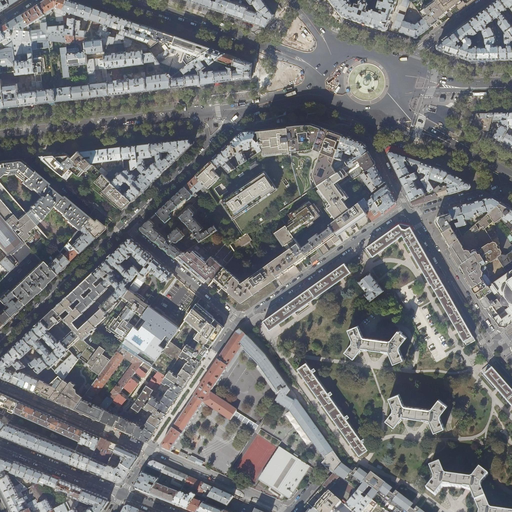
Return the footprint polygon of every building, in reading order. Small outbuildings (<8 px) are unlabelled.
[(45,0),(38,5),(45,16),(52,12),(51,10),(54,8),(56,11),(55,12),(56,21),(57,21),(59,21),(59,23),(61,23),(61,21),(63,21),(63,13),(67,0),(45,0)] [(74,1),(70,0),(67,0),(63,13),(63,21),(64,23),(67,23),(66,15),(65,15),(66,12),(69,13),(69,14),(70,15),(71,13),(73,14),(72,19),(69,19),(68,24),(69,25),(69,26),(71,26),(71,29),(64,29),(65,35),(74,36),(74,31),(75,21),(75,18),(76,15),(80,3),(74,1)] [(196,0),(195,3),(202,5),(212,9),(214,0),(196,0)] [(214,0),(212,9),(217,11),(226,14),(230,1),(226,0),(214,0)] [(268,6),(263,0),(257,0),(253,4),(258,11),(257,12),(248,10),(244,20),(252,23),(266,28),(275,15),(272,12),(268,6)] [(329,0),(338,11),(342,15),(343,16),(344,17),(351,19),(370,26),(386,31),(397,0),(385,0),(385,2),(379,1),(377,8),(380,9),(379,14),(374,12),(374,11),(374,10),(372,9),(372,10),(368,9),(369,5),(368,2),(367,2),(367,1),(365,0),(365,1),(361,0),(359,1),(358,4),(355,3),(354,7),(354,8),(351,7),(351,6),(352,6),(353,6),(352,5),(353,5),(351,2),(351,1),(350,0),(329,0)] [(434,0),(446,15),(456,7),(462,2),(460,0),(434,0)] [(507,9),(500,0),(497,0),(493,4),(486,9),(494,20),(496,18),(498,18),(499,19),(499,20),(498,24),(505,32),(508,30),(511,27),(511,24),(504,14),(503,14),(502,13),(503,11),(504,12),(507,9)] [(511,0),(500,0),(507,9),(509,7),(511,9),(511,10),(511,0)] [(249,7),(230,1),(226,14),(234,17),(244,20),(248,10),(249,7)] [(439,20),(446,15),(435,1),(427,6),(428,7),(420,13),(424,18),(430,27),(437,22),(440,20),(439,20)] [(86,5),(80,3),(76,15),(84,18),(83,19),(84,20),(87,22),(88,21),(88,20),(90,20),(94,8),(86,5)] [(38,5),(22,15),(30,28),(30,31),(32,50),(40,49),(50,48),(48,33),(47,27),(46,17),(45,16),(38,5)] [(102,11),(94,8),(90,20),(94,21),(92,27),(93,29),(97,30),(99,23),(101,24),(97,35),(102,37),(103,36),(111,14),(102,11)] [(494,20),(486,9),(476,16),(468,22),(476,33),(479,31),(482,31),(482,33),(485,39),(497,36),(494,30),(491,27),(489,27),(487,28),(486,27),(488,25),(492,22),(493,23),(494,22),(494,20)] [(127,30),(128,27),(130,20),(121,17),(111,14),(103,36),(106,37),(106,39),(103,39),(103,45),(106,45),(125,43),(124,38),(125,35),(127,30)] [(394,27),(401,29),(405,18),(405,16),(399,14),(394,27)] [(22,15),(7,24),(11,30),(14,30),(15,27),(16,26),(18,28),(17,28),(17,30),(30,31),(30,28),(22,15)] [(406,19),(405,18),(401,29),(400,32),(403,33),(415,37),(415,38),(418,38),(418,37),(423,33),(430,28),(430,27),(424,18),(416,24),(410,22),(411,20),(408,20),(408,21),(406,21),(406,19)] [(136,22),(130,20),(128,27),(130,28),(129,30),(127,30),(125,35),(136,39),(135,40),(135,42),(136,42),(142,25),(136,22)] [(80,21),(75,21),(74,31),(76,31),(76,36),(77,36),(84,37),(86,31),(80,31),(81,21),(80,21)] [(460,28),(454,33),(459,40),(462,41),(463,42),(464,43),(464,46),(461,46),(458,56),(465,59),(472,61),(477,61),(477,48),(477,47),(473,47),(471,46),(473,46),(473,44),(477,44),(477,43),(477,41),(477,39),(477,38),(475,38),(474,39),(472,39),(471,40),(470,39),(468,39),(468,38),(470,36),(474,36),(477,34),(476,33),(468,22),(460,28)] [(7,24),(0,28),(7,40),(8,39),(8,38),(10,37),(10,40),(8,41),(10,44),(12,42),(11,30),(7,24)] [(146,26),(142,25),(136,42),(137,43),(138,41),(138,40),(148,43),(150,41),(154,29),(146,26)] [(64,26),(47,27),(48,33),(65,35),(64,29),(64,26)] [(0,28),(0,72),(1,74),(16,72),(12,42),(10,44),(8,41),(7,40),(0,28)] [(164,32),(154,29),(150,41),(148,43),(148,44),(152,48),(158,44),(157,43),(158,42),(160,42),(160,43),(160,44),(161,44),(160,45),(161,45),(162,44),(169,51),(171,52),(176,36),(164,32)] [(17,30),(14,30),(11,30),(12,42),(16,72),(16,75),(35,73),(32,50),(30,31),(17,30)] [(511,36),(508,30),(505,32),(505,33),(504,34),(505,44),(506,45),(507,45),(507,47),(504,47),(502,45),(499,45),(499,46),(499,60),(511,60),(511,59),(511,36)] [(66,43),(65,35),(48,33),(50,48),(53,48),(52,40),(63,41),(63,48),(61,48),(64,78),(66,78),(67,88),(54,89),(56,102),(58,102),(73,100),(71,82),(69,67),(67,49),(66,45),(66,43)] [(456,42),(459,40),(454,33),(444,40),(438,44),(438,45),(438,46),(437,47),(437,48),(438,48),(439,50),(447,52),(458,56),(461,46),(460,46),(456,45),(456,43),(456,42)] [(74,36),(65,35),(66,43),(75,42),(74,36)] [(181,38),(176,36),(171,52),(169,56),(159,63),(160,64),(162,68),(169,63),(177,74),(182,70),(186,67),(181,60),(183,52),(194,56),(197,59),(211,48),(195,43),(181,38)] [(497,42),(497,36),(485,39),(485,44),(486,45),(487,45),(487,48),(482,48),(482,47),(477,48),(477,61),(488,60),(499,60),(499,46),(496,46),(495,46),(494,44),(497,42)] [(103,39),(85,42),(86,52),(86,55),(104,53),(104,48),(103,45),(103,39)] [(87,60),(86,55),(86,52),(79,53),(78,48),(67,49),(69,67),(87,65),(87,60)] [(216,50),(211,48),(197,59),(192,62),(194,65),(195,65),(196,66),(197,66),(197,65),(199,68),(197,69),(200,72),(203,70),(206,68),(202,62),(203,61),(204,61),(206,59),(210,65),(213,63),(214,62),(213,61),(215,59),(216,60),(225,53),(216,50)] [(43,90),(41,74),(39,74),(39,73),(52,71),(50,55),(41,56),(40,49),(32,50),(35,73),(36,82),(39,104),(47,103),(56,102),(54,89),(43,90)] [(144,63),(143,54),(142,51),(135,52),(135,50),(134,51),(134,52),(125,53),(125,52),(105,55),(105,58),(106,69),(144,65),(144,63)] [(143,54),(144,63),(156,62),(156,65),(157,65),(160,64),(159,63),(151,53),(143,54)] [(230,55),(225,53),(216,60),(215,61),(228,65),(227,68),(231,69),(236,57),(230,55)] [(244,60),(236,57),(231,69),(232,69),(233,69),(234,67),(239,68),(239,69),(238,70),(238,71),(232,72),(233,81),(241,80),(252,79),(252,71),(253,68),(253,66),(253,63),(251,62),(249,62),(244,60)] [(87,60),(87,65),(89,80),(91,98),(101,97),(109,96),(107,74),(106,69),(105,58),(98,59),(99,70),(103,70),(104,82),(96,83),(93,59),(87,60)] [(197,69),(194,65),(192,62),(186,67),(182,70),(185,74),(191,71),(193,74),(185,75),(186,86),(188,86),(201,85),(200,72),(197,69)] [(215,83),(213,63),(210,65),(209,65),(210,67),(212,67),(212,72),(206,72),(206,70),(205,71),(205,72),(203,73),(203,70),(200,72),(201,85),(206,84),(215,83)] [(219,71),(219,67),(223,66),(213,63),(215,83),(223,82),(233,81),(232,72),(232,69),(231,69),(227,68),(227,70),(219,71)] [(147,91),(145,77),(145,72),(144,72),(144,70),(143,70),(143,69),(141,69),(142,78),(135,79),(134,74),(124,75),(124,80),(112,81),(111,78),(110,78),(109,73),(107,74),(109,96),(117,95),(142,92),(147,91)] [(185,74),(182,70),(177,74),(170,79),(171,88),(180,87),(186,86),(185,75),(185,74)] [(16,72),(1,74),(2,80),(17,79),(16,75),(16,72)] [(153,76),(145,77),(147,91),(153,90),(171,88),(170,79),(167,73),(160,74),(160,73),(157,73),(157,75),(153,75),(153,76)] [(78,81),(71,82),(73,100),(82,99),(91,98),(89,80),(86,80),(86,84),(84,85),(84,86),(79,86),(78,81)] [(17,83),(17,84),(20,106),(29,105),(39,104),(36,82),(32,83),(32,87),(29,87),(30,91),(25,92),(25,88),(22,88),(22,84),(20,84),(20,83),(17,83)] [(17,84),(2,86),(5,108),(14,107),(20,106),(17,84)] [(508,129),(509,128),(508,113),(491,113),(476,113),(473,126),(486,133),(488,134),(491,122),(494,121),(499,121),(499,124),(498,125),(498,126),(499,127),(494,137),(501,142),(508,129)] [(289,127),(288,128),(291,151),(313,149),(318,152),(320,155),(313,175),(312,176),(312,177),(313,178),(318,186),(344,168),(348,165),(346,161),(343,160),(335,158),(343,135),(331,131),(326,129),(312,124),(300,126),(289,127)] [(207,188),(209,191),(215,198),(218,204),(221,202),(234,220),(244,235),(247,233),(301,197),(293,165),(292,155),(291,152),(291,151),(288,128),(275,130),(261,131),(254,132),(263,149),(258,153),(255,155),(251,158),(247,160),(241,164),(225,175),(213,161),(205,168),(200,173),(197,176),(207,188)] [(511,131),(508,129),(501,142),(506,144),(511,148),(511,147),(511,136),(510,135),(511,131)] [(241,134),(232,142),(241,164),(247,160),(243,151),(245,150),(249,149),(252,147),(255,147),(258,153),(263,149),(254,132),(253,131),(242,133),(241,134)] [(354,139),(343,135),(335,158),(343,160),(346,161),(348,165),(369,152),(364,142),(354,139)] [(163,142),(164,152),(170,152),(170,153),(165,158),(172,164),(184,153),(193,144),(190,139),(176,141),(163,142)] [(157,143),(151,144),(152,156),(157,155),(157,162),(155,164),(163,173),(167,169),(172,164),(165,158),(164,159),(162,158),(162,157),(162,156),(162,155),(162,153),(164,152),(163,142),(157,143)] [(241,164),(232,142),(220,153),(212,161),(213,161),(225,175),(241,164)] [(145,144),(137,145),(139,166),(145,165),(144,158),(146,158),(146,159),(148,159),(150,158),(149,158),(153,157),(152,156),(151,144),(145,144)] [(130,146),(122,147),(123,159),(131,159),(132,158),(132,157),(133,156),(133,160),(132,160),(131,161),(132,170),(134,170),(135,169),(136,168),(139,167),(139,166),(137,145),(130,146)] [(103,149),(80,152),(93,164),(94,166),(94,163),(123,159),(122,147),(103,149)] [(419,171),(421,162),(403,156),(390,151),(388,154),(394,166),(396,171),(398,176),(400,179),(416,172),(417,172),(419,171)] [(73,159),(85,170),(86,171),(93,177),(87,183),(93,187),(118,208),(121,205),(124,208),(131,200),(112,182),(106,177),(99,170),(94,166),(93,164),(80,152),(78,154),(73,159)] [(372,157),(369,152),(348,165),(344,168),(346,172),(351,179),(352,181),(356,178),(357,177),(374,166),(376,164),(372,157)] [(80,176),(85,170),(73,159),(67,154),(63,154),(54,155),(80,176)] [(294,156),(292,155),(293,165),(301,197),(302,196),(303,194),(304,187),(304,185),(304,183),(303,181),(302,178),(301,177),(300,174),(300,171),(300,169),(300,167),(301,166),(301,165),(300,163),(300,161),(298,159),(297,157),(294,156)] [(0,175),(2,174),(3,174),(3,175),(6,175),(14,174),(23,182),(22,183),(30,190),(31,189),(33,191),(34,191),(38,194),(39,195),(41,196),(32,207),(31,206),(30,207),(30,208),(31,208),(30,210),(25,213),(34,224),(35,225),(36,225),(52,206),(62,215),(68,220),(67,221),(77,230),(81,226),(88,217),(63,196),(61,198),(47,186),(48,184),(47,183),(46,182),(21,161),(20,161),(19,160),(18,160),(17,160),(13,160),(0,161),(0,175)] [(427,164),(421,162),(419,171),(424,178),(426,176),(429,180),(433,166),(427,164)] [(148,169),(145,165),(139,166),(139,167),(139,169),(141,171),(144,174),(145,173),(146,173),(147,175),(146,176),(152,183),(157,178),(163,173),(155,164),(154,163),(153,165),(152,164),(149,167),(150,167),(148,169)] [(102,167),(99,170),(106,177),(114,168),(124,167),(124,164),(112,164),(106,171),(102,167)] [(381,174),(376,164),(374,166),(357,177),(367,191),(370,188),(372,192),(385,182),(381,174)] [(447,177),(450,173),(446,171),(436,167),(433,166),(429,180),(434,189),(439,185),(433,179),(442,182),(444,180),(447,177)] [(344,202),(348,199),(345,195),(346,195),(342,189),(341,190),(337,185),(336,185),(335,184),(341,179),(341,180),(348,175),(346,172),(344,168),(318,186),(328,201),(325,203),(329,209),(324,213),(326,216),(323,217),(329,225),(330,224),(350,209),(344,202)] [(146,176),(144,174),(141,171),(138,174),(137,175),(140,178),(139,179),(139,181),(137,181),(135,179),(136,178),(136,177),(133,174),(130,174),(130,170),(125,171),(122,173),(142,192),(147,188),(152,183),(146,176)] [(419,171),(417,172),(429,192),(434,189),(429,180),(426,176),(424,178),(419,171)] [(416,172),(400,179),(402,183),(404,187),(405,189),(406,191),(409,197),(411,201),(426,193),(423,188),(422,188),(418,189),(414,180),(417,179),(418,177),(416,172)] [(122,173),(120,174),(120,173),(112,182),(131,200),(132,201),(137,197),(142,192),(122,173)] [(463,180),(450,173),(447,177),(444,180),(449,183),(448,184),(449,185),(446,186),(446,184),(441,186),(440,184),(439,185),(434,189),(438,197),(451,193),(470,188),(470,184),(463,180)] [(197,176),(196,176),(191,180),(185,186),(193,195),(194,196),(202,189),(205,194),(209,191),(207,188),(197,176)] [(372,197),(373,198),(375,202),(391,192),(389,188),(387,185),(373,195),(372,197)] [(188,200),(193,195),(185,186),(157,213),(166,222),(171,218),(171,215),(170,214),(186,199),(188,200)] [(434,189),(429,192),(426,193),(411,201),(412,203),(412,205),(420,203),(431,199),(438,197),(434,189)] [(394,198),(391,192),(375,202),(382,213),(388,209),(395,204),(396,203),(396,201),(394,198)] [(369,205),(375,202),(373,198),(371,200),(367,202),(365,200),(367,199),(366,197),(364,198),(364,199),(359,202),(366,212),(371,209),(369,205)] [(489,212),(501,202),(496,199),(492,197),(481,200),(450,209),(450,213),(454,219),(458,218),(459,222),(456,223),(458,227),(467,224),(466,220),(472,218),(472,217),(475,216),(476,215),(476,214),(478,213),(478,215),(483,214),(483,212),(488,211),(489,212)] [(0,215),(19,238),(34,224),(25,213),(17,220),(0,200),(0,215)] [(192,205),(197,210),(201,206),(197,200),(192,205)] [(303,229),(320,216),(318,213),(320,211),(313,203),(312,205),(309,201),(305,203),(306,204),(301,207),(293,213),(293,214),(289,216),(293,221),(286,226),(295,238),(304,231),(303,229)] [(367,214),(366,212),(359,202),(330,224),(338,236),(343,232),(345,231),(349,237),(355,233),(351,227),(354,224),(359,230),(365,225),(372,221),(367,214)] [(369,205),(371,209),(371,210),(372,210),(367,214),(372,221),(376,217),(382,213),(375,202),(369,205)] [(489,286),(511,269),(511,251),(506,256),(501,255),(485,229),(483,226),(492,219),(494,221),(495,222),(496,222),(501,219),(511,210),(511,208),(507,205),(501,202),(489,212),(483,218),(476,224),(462,236),(459,239),(450,246),(449,249),(452,253),(451,254),(451,255),(453,259),(461,272),(463,275),(469,285),(471,287),(472,288),(472,289),(475,293),(476,294),(476,295),(489,286)] [(176,258),(184,252),(183,252),(182,252),(176,246),(178,244),(186,251),(199,243),(218,230),(215,225),(202,233),(201,230),(204,228),(193,216),(194,215),(195,212),(190,207),(180,216),(193,232),(190,234),(188,232),(189,231),(181,223),(169,234),(169,238),(170,238),(169,240),(154,228),(155,226),(155,223),(150,219),(142,227),(142,231),(148,236),(166,251),(175,259),(176,258)] [(511,210),(501,219),(511,231),(511,210)] [(105,227),(107,225),(92,212),(88,217),(81,226),(93,238),(94,237),(98,234),(105,227)] [(449,222),(454,219),(450,213),(445,214),(438,217),(436,222),(438,226),(442,233),(456,223),(455,221),(450,224),(449,222)] [(0,215),(0,247),(7,256),(9,253),(10,254),(11,255),(25,244),(23,241),(19,238),(0,215)] [(485,229),(494,221),(492,219),(483,226),(485,229)] [(462,236),(458,227),(456,223),(442,233),(446,239),(450,246),(459,239),(462,236)] [(32,235),(31,233),(31,229),(35,225),(34,224),(19,238),(23,241),(26,238),(27,240),(32,235)] [(342,242),(338,236),(330,224),(329,225),(301,246),(307,255),(308,256),(316,250),(318,252),(309,259),(312,263),(319,259),(329,251),(324,244),(327,242),(331,239),(336,246),(342,242)] [(464,341),(467,345),(475,341),(470,331),(464,321),(455,306),(451,298),(445,288),(437,274),(427,257),(420,243),(412,230),(410,226),(405,225),(400,224),(367,248),(370,252),(368,253),(371,258),(373,257),(383,250),(384,249),(395,242),(398,239),(399,239),(399,238),(403,235),(405,239),(404,239),(406,242),(409,247),(412,252),(413,255),(420,267),(421,269),(423,272),(429,282),(431,285),(434,289),(437,295),(439,298),(443,305),(449,316),(451,319),(453,323),(457,329),(459,332),(460,334),(461,336),(464,341)] [(85,246),(93,238),(81,226),(77,230),(67,243),(77,253),(85,246)] [(307,255),(301,246),(286,226),(277,232),(289,249),(268,264),(277,278),(282,285),(289,280),(300,272),(295,265),(299,262),(307,256),(307,255)] [(247,233),(244,235),(231,244),(235,251),(252,240),(247,233)] [(51,236),(48,240),(59,252),(63,248),(64,246),(51,236)] [(124,243),(119,249),(127,258),(128,258),(131,256),(131,255),(132,255),(130,254),(132,252),(134,252),(134,255),(139,259),(138,260),(146,267),(153,256),(141,246),(133,239),(129,239),(124,243)] [(67,243),(64,246),(63,248),(67,251),(62,256),(68,262),(76,254),(77,253),(67,243)] [(225,267),(237,253),(235,251),(231,244),(229,246),(227,243),(214,256),(199,243),(186,251),(184,252),(176,258),(205,283),(211,277),(214,280),(225,267)] [(25,244),(11,255),(17,262),(14,265),(7,273),(0,280),(0,282),(8,290),(13,296),(17,300),(22,305),(41,287),(46,283),(54,275),(41,261),(25,244)] [(121,263),(127,258),(119,249),(113,254),(106,261),(113,268),(116,265),(126,277),(123,279),(128,283),(131,281),(132,281),(132,280),(137,273),(140,275),(141,272),(137,268),(134,264),(128,270),(121,263)] [(6,257),(10,254),(9,253),(7,256),(0,262),(0,265),(7,273),(14,265),(11,262),(12,261),(9,258),(8,259),(6,257)] [(63,267),(68,262),(62,256),(60,253),(50,262),(48,261),(46,262),(44,259),(41,261),(54,275),(63,267)] [(157,260),(153,256),(146,267),(144,269),(141,272),(140,275),(139,275),(145,279),(146,277),(146,276),(150,270),(152,271),(151,272),(152,274),(153,272),(162,280),(160,282),(165,286),(173,275),(173,274),(167,268),(157,260)] [(123,279),(120,282),(114,276),(118,273),(113,268),(106,261),(100,266),(93,273),(108,288),(112,283),(118,289),(113,293),(118,299),(122,294),(124,296),(129,290),(125,286),(128,283),(123,279)] [(221,295),(223,296),(226,299),(225,300),(238,311),(246,311),(254,305),(271,293),(277,289),(272,282),(277,278),(268,264),(241,283),(240,281),(241,281),(225,267),(214,280),(209,285),(220,295),(221,295)] [(265,327),(269,331),(270,330),(278,325),(279,324),(292,315),(296,312),(300,309),(308,303),(311,301),(314,299),(316,298),(324,292),(327,290),(327,289),(340,280),(343,278),(351,273),(345,264),(264,321),(267,326),(265,327)] [(395,283),(398,288),(414,281),(406,264),(391,271),(397,282),(395,283)] [(511,269),(489,286),(497,298),(502,304),(503,305),(505,305),(506,305),(507,305),(509,307),(505,309),(505,310),(493,318),(494,319),(496,322),(496,323),(497,323),(498,325),(498,326),(499,326),(499,327),(500,327),(501,327),(504,327),(504,328),(505,328),(506,328),(506,327),(507,327),(510,324),(510,325),(511,324),(511,322),(511,269)] [(86,279),(80,285),(95,300),(108,288),(93,273),(86,279)] [(365,294),(371,300),(384,290),(378,283),(370,273),(359,282),(366,290),(369,288),(370,290),(365,294)] [(135,327),(129,323),(136,313),(142,317),(150,306),(147,304),(148,302),(145,300),(146,299),(140,294),(139,295),(136,293),(147,278),(146,277),(145,279),(139,275),(129,290),(124,296),(121,300),(127,304),(119,316),(113,311),(110,316),(101,328),(106,331),(108,328),(120,336),(118,339),(123,342),(135,327)] [(176,278),(173,275),(165,286),(160,292),(163,295),(176,278)] [(415,290),(412,284),(407,287),(411,293),(415,290)] [(73,291),(68,297),(83,313),(96,301),(95,300),(80,285),(73,291)] [(484,307),(497,298),(489,286),(476,295),(479,299),(480,299),(479,301),(484,307)] [(10,299),(13,296),(8,290),(0,297),(0,301),(5,307),(1,310),(9,317),(15,312),(22,305),(17,300),(14,303),(10,299)] [(118,299),(113,293),(100,305),(102,308),(106,313),(120,300),(118,299)] [(190,314),(197,304),(201,299),(198,296),(186,312),(190,314)] [(61,302),(55,309),(84,340),(92,332),(91,331),(93,329),(95,330),(96,331),(89,341),(87,339),(85,341),(89,345),(90,344),(99,330),(98,329),(96,327),(89,319),(79,328),(75,324),(74,322),(83,314),(83,313),(68,297),(61,302)] [(505,309),(502,304),(497,298),(484,307),(485,308),(487,309),(489,312),(493,318),(505,310),(505,309)] [(207,313),(197,304),(190,314),(186,320),(200,331),(197,335),(195,334),(192,337),(196,340),(210,349),(213,344),(222,330),(223,328),(216,323),(214,321),(215,320),(207,313)] [(180,328),(150,306),(142,317),(143,317),(142,319),(143,320),(144,319),(147,321),(144,325),(143,324),(142,325),(143,326),(140,330),(136,327),(137,325),(136,325),(135,327),(123,342),(121,346),(125,348),(131,340),(157,359),(165,349),(160,345),(164,339),(169,342),(170,341),(180,328)] [(107,313),(106,313),(102,308),(89,319),(96,327),(107,317),(107,316),(106,315),(107,313)] [(48,315),(42,320),(50,329),(53,326),(64,338),(61,341),(68,349),(73,354),(78,360),(89,345),(85,341),(84,340),(55,309),(48,315)] [(0,325),(3,323),(9,317),(1,310),(0,311),(0,325)] [(109,315),(98,329),(99,330),(101,328),(110,316),(109,315)] [(48,330),(50,329),(42,320),(37,325),(33,329),(42,338),(44,337),(56,350),(54,351),(61,359),(67,353),(66,352),(68,349),(61,341),(60,340),(59,342),(57,342),(57,340),(50,332),(48,332),(48,330)] [(390,354),(394,364),(404,360),(400,350),(400,346),(407,337),(402,334),(402,333),(400,331),(399,332),(398,331),(391,340),(389,341),(372,339),(365,338),(363,337),(358,326),(348,330),(352,340),(352,343),(345,352),(354,358),(360,350),(361,349),(359,348),(361,347),(363,347),(363,348),(367,348),(368,348),(368,349),(382,351),(382,350),(385,351),(388,351),(388,350),(390,350),(391,352),(390,352),(390,354)] [(28,334),(24,338),(32,346),(34,344),(35,344),(35,346),(42,353),(44,353),(44,356),(42,357),(49,364),(52,367),(61,359),(54,351),(52,353),(40,340),(42,338),(33,329),(28,334)] [(289,409),(324,458),(327,456),(333,451),(297,401),(288,395),(290,391),(288,387),(265,356),(247,337),(245,335),(243,332),(241,330),(237,333),(220,357),(218,360),(208,375),(207,377),(200,388),(194,396),(174,426),(173,428),(172,430),(161,445),(162,449),(165,450),(171,452),(182,435),(184,432),(204,402),(231,420),(235,415),(256,430),(259,426),(237,411),(238,411),(211,393),(228,366),(230,364),(241,345),(244,347),(243,349),(256,363),(278,393),(279,392),(280,393),(275,400),(282,404),(281,405),(287,409),(289,409)] [(33,347),(32,346),(24,338),(19,342),(15,346),(24,356),(32,349),(33,347)] [(211,349),(210,349),(196,340),(195,341),(198,343),(194,349),(187,345),(183,350),(193,357),(194,357),(195,358),(196,359),(202,362),(206,356),(211,349)] [(183,351),(170,341),(169,342),(165,349),(157,359),(152,366),(166,376),(171,368),(179,357),(183,351)] [(100,375),(111,359),(103,353),(106,349),(106,347),(103,345),(101,345),(97,349),(90,344),(89,345),(80,357),(90,365),(90,368),(100,375)] [(10,350),(6,355),(19,369),(26,367),(20,360),(19,360),(18,361),(17,359),(18,358),(19,358),(20,357),(21,358),(22,357),(24,356),(15,346),(10,350)] [(144,361),(125,348),(121,346),(111,359),(100,375),(85,395),(93,398),(97,393),(98,394),(125,357),(131,361),(130,363),(128,361),(124,366),(130,371),(121,382),(120,381),(112,392),(114,394),(112,396),(111,395),(106,402),(104,401),(100,407),(82,399),(74,409),(78,411),(89,416),(101,421),(106,409),(110,404),(134,375),(139,367),(144,361)] [(183,350),(183,351),(179,357),(183,359),(184,358),(188,361),(187,363),(186,363),(182,369),(193,375),(197,370),(202,362),(196,359),(195,361),(194,360),(195,358),(194,357),(193,359),(192,359),(192,358),(193,357),(183,350)] [(71,370),(78,360),(73,354),(64,363),(71,370)] [(19,369),(6,355),(0,359),(0,376),(10,381),(18,371),(19,369)] [(40,373),(49,364),(42,357),(41,357),(38,359),(37,357),(30,363),(34,367),(36,365),(38,367),(36,369),(40,373)] [(152,366),(144,361),(139,367),(155,378),(149,387),(147,385),(143,390),(144,390),(135,402),(132,407),(141,413),(145,408),(149,402),(152,397),(153,395),(157,390),(158,389),(161,384),(162,382),(166,376),(152,366)] [(64,379),(71,370),(64,363),(55,371),(60,375),(64,379)] [(353,447),(360,456),(368,450),(306,363),(298,369),(299,371),(300,373),(304,378),(306,381),(318,398),(320,400),(321,402),(336,423),(337,425),(339,428),(351,444),(352,446),(353,447)] [(511,391),(503,381),(494,371),(489,365),(482,371),(485,375),(484,375),(496,389),(499,391),(511,406),(511,391)] [(190,381),(193,375),(182,369),(178,375),(179,375),(178,377),(173,374),(174,373),(171,371),(173,369),(171,368),(166,376),(176,383),(177,381),(178,382),(177,383),(178,384),(179,383),(180,383),(179,385),(185,388),(190,381)] [(20,372),(18,371),(10,381),(22,386),(35,392),(41,380),(24,373),(21,371),(20,372)] [(50,398),(64,379),(60,375),(50,385),(45,382),(45,381),(41,380),(35,392),(38,393),(45,396),(50,398)] [(139,379),(134,375),(110,404),(115,408),(139,379)] [(176,383),(166,376),(162,382),(166,385),(167,384),(171,387),(170,389),(169,389),(165,395),(176,401),(180,396),(185,388),(179,385),(178,387),(177,386),(178,384),(177,383),(176,385),(175,385),(174,385),(176,383)] [(74,387),(74,386),(75,386),(76,385),(71,381),(69,383),(64,379),(50,398),(63,404),(74,409),(82,399),(83,397),(73,390),(75,388),(74,387)] [(9,411),(14,413),(15,412),(19,401),(5,395),(0,392),(0,399),(11,404),(8,410),(9,411)] [(432,426),(435,432),(444,428),(441,418),(441,414),(447,406),(439,399),(432,409),(430,409),(405,406),(403,405),(399,394),(389,398),(393,409),(393,411),(386,421),(395,427),(400,420),(401,417),(400,417),(402,415),(403,415),(403,416),(409,417),(423,419),(423,418),(429,419),(429,418),(431,418),(432,420),(430,421),(431,424),(432,426)] [(171,408),(176,401),(165,395),(160,402),(161,403),(160,404),(155,400),(156,399),(152,397),(149,402),(159,409),(167,414),(171,408)] [(19,401),(15,412),(44,425),(45,427),(49,428),(50,428),(80,441),(85,431),(19,401)] [(159,409),(149,402),(145,408),(148,411),(149,410),(154,413),(152,415),(151,415),(147,420),(159,427),(163,421),(167,414),(159,409),(158,411),(157,411),(159,409)] [(110,411),(106,409),(101,421),(107,424),(115,427),(118,421),(120,422),(122,417),(113,413),(110,412),(110,411)] [(12,419),(14,413),(9,411),(2,420),(0,418),(0,433),(8,423),(12,419)] [(125,412),(122,417),(120,422),(118,421),(115,427),(122,431),(133,436),(138,425),(138,424),(134,422),(134,423),(128,420),(129,418),(131,419),(132,416),(125,412)] [(153,435),(159,427),(147,420),(145,425),(146,426),(144,429),(142,428),(143,427),(138,425),(133,436),(139,438),(146,441),(148,441),(150,440),(153,435)] [(8,423),(0,433),(2,436),(4,437),(10,439),(12,440),(18,442),(27,446),(34,449),(36,449),(38,450),(46,453),(51,455),(55,457),(60,459),(66,461),(70,463),(76,451),(72,449),(61,444),(56,443),(52,441),(44,438),(40,436),(33,433),(24,430),(19,428),(8,423)] [(101,438),(85,431),(80,441),(80,443),(84,444),(85,443),(92,447),(92,448),(95,449),(94,451),(93,452),(90,457),(85,455),(81,453),(76,451),(70,463),(71,464),(75,465),(76,465),(79,467),(81,467),(87,470),(91,459),(101,438)] [(117,445),(101,438),(91,459),(87,470),(89,470),(90,471),(91,471),(100,475),(102,476),(103,476),(108,464),(111,458),(117,445)] [(135,463),(139,457),(138,454),(133,452),(122,447),(117,445),(111,458),(117,461),(120,462),(121,462),(131,469),(135,463)] [(260,479),(289,499),(307,472),(311,475),(315,470),(283,447),(260,479)] [(334,473),(342,464),(335,454),(333,452),(327,456),(327,457),(322,464),(333,474),(334,473)] [(10,474),(15,461),(7,458),(0,455),(0,478),(7,475),(5,470),(5,469),(6,469),(10,470),(8,474),(9,474),(10,474)] [(189,460),(202,466),(205,462),(192,456),(189,460)] [(40,482),(44,473),(29,467),(15,461),(10,474),(14,477),(16,479),(18,475),(34,481),(32,486),(38,483),(39,482),(40,482)] [(162,475),(162,473),(166,466),(158,463),(154,461),(150,462),(147,467),(160,472),(159,473),(162,475)] [(126,476),(131,469),(121,462),(119,466),(116,468),(114,467),(108,464),(103,476),(104,476),(108,478),(111,479),(114,481),(115,481),(119,483),(121,482),(122,481),(126,477),(126,476)] [(511,511),(511,510),(492,508),(490,506),(481,486),(481,483),(488,474),(480,468),(473,477),(471,478),(446,476),(445,474),(440,463),(430,468),(435,478),(435,481),(428,490),(436,496),(442,488),(443,487),(442,486),(443,484),(445,484),(445,485),(450,486),(464,488),(464,487),(470,488),(470,487),(472,487),(473,489),(471,490),(473,494),(480,511),(511,511)] [(334,473),(345,481),(352,471),(342,464),(334,473)] [(166,466),(162,473),(174,478),(171,484),(179,487),(178,490),(181,491),(189,477),(176,471),(166,466)] [(422,511),(420,510),(417,507),(413,511),(411,511),(409,510),(414,505),(411,503),(396,491),(392,497),(388,494),(392,489),(371,473),(369,476),(360,469),(354,477),(364,484),(400,511),(422,511)] [(51,476),(44,473),(40,482),(39,482),(44,485),(45,483),(54,486),(52,490),(56,491),(60,479),(51,476)] [(151,482),(156,484),(157,484),(159,479),(143,473),(139,479),(135,486),(135,487),(136,489),(141,491),(142,492),(146,494),(150,495),(155,487),(152,486),(151,485),(150,484),(151,482)] [(328,480),(323,486),(329,491),(335,483),(335,484),(337,482),(338,483),(338,484),(349,492),(350,491),(354,495),(346,503),(343,501),(342,502),(351,510),(355,506),(355,507),(355,508),(352,511),(353,511),(362,511),(369,505),(370,505),(374,508),(377,504),(370,499),(370,498),(366,495),(364,498),(361,495),(363,493),(359,490),(345,481),(334,473),(333,474),(328,480)] [(10,474),(9,474),(7,475),(0,478),(0,483),(3,490),(7,499),(21,492),(27,489),(24,486),(19,489),(18,485),(14,487),(11,479),(14,477),(10,474)] [(196,480),(189,477),(181,491),(180,493),(173,504),(180,507),(182,508),(187,510),(197,495),(198,493),(195,492),(195,493),(190,491),(187,496),(182,493),(183,491),(184,491),(185,490),(186,490),(188,486),(193,488),(192,489),(197,491),(199,492),(205,484),(196,480)] [(72,484),(60,479),(56,491),(58,493),(65,497),(66,494),(68,494),(68,493),(70,493),(69,495),(77,498),(75,504),(71,500),(67,502),(68,504),(71,510),(75,507),(77,506),(80,500),(84,489),(72,484)] [(32,486),(28,488),(29,490),(32,488),(39,499),(37,500),(36,499),(29,503),(27,504),(25,500),(26,499),(25,496),(24,497),(21,492),(7,499),(11,506),(13,511),(21,511),(47,498),(38,483),(32,486)] [(157,484),(156,484),(155,487),(150,495),(160,499),(173,504),(180,493),(157,484)] [(210,486),(205,484),(199,492),(198,493),(197,495),(207,499),(208,498),(214,488),(210,486)] [(359,490),(363,493),(366,495),(370,498),(370,499),(377,504),(384,509),(387,511),(400,511),(364,484),(359,490)] [(329,491),(323,486),(315,495),(308,503),(318,511),(353,511),(352,511),(351,510),(342,502),(329,491)] [(214,488),(208,498),(227,506),(233,497),(223,492),(214,488)] [(84,489),(80,500),(89,503),(90,503),(94,505),(90,507),(94,511),(101,511),(104,508),(109,502),(108,500),(108,498),(102,496),(91,491),(84,489)] [(198,511),(204,503),(207,499),(197,495),(187,510),(192,511),(198,511)] [(53,509),(47,498),(21,511),(31,511),(30,509),(31,508),(31,509),(33,509),(33,510),(34,510),(37,508),(38,507),(37,506),(38,505),(42,511),(41,511),(40,511),(38,511),(47,511),(52,510),(53,509)] [(67,502),(64,503),(58,507),(54,508),(56,511),(71,511),(68,511),(65,506),(68,504),(67,502)] [(212,507),(204,503),(198,511),(223,511),(224,511),(212,507)] [(318,511),(308,503),(305,507),(310,511),(318,511)]
